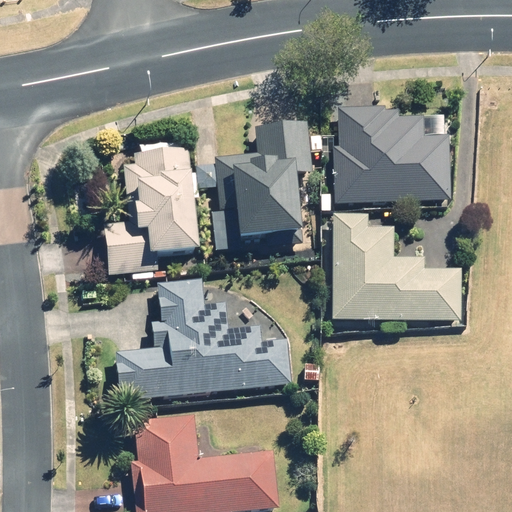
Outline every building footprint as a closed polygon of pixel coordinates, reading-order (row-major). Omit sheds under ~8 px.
[(335,147),(335,203),(453,203),(453,138),(427,138),(427,120),(399,120),(399,110),(342,110),(342,147),(335,147)] [(314,175),(311,122),(258,126),(260,155),(222,158),(228,240),(307,234),(303,176),(314,175)] [(197,148),(138,150),(138,166),(126,167),(129,225),(111,225),(112,275),(161,273),(160,254),(201,252),(197,148)] [(333,291),(332,320),(464,324),(466,272),(427,271),(428,261),(396,260),(397,230),(371,230),(372,217),(335,216),(334,275),(341,275),(340,291),(333,291)] [(156,349),(120,353),(124,399),(294,383),(290,344),(264,347),(263,327),(230,330),(227,304),(208,306),(206,282),(163,286),(167,323),(154,324),(156,349)] [(132,467),(135,511),(279,511),(283,511),(279,455),(199,461),(196,418),(138,422),(141,466),(132,467)]
